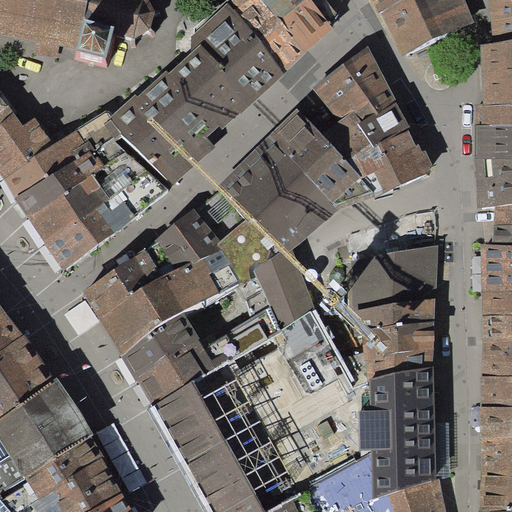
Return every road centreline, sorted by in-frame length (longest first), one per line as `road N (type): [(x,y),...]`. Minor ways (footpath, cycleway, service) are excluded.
road 1 (residential): [(37,306),(160,223),(358,29)]
road 2 (residential): [(460,511),(460,189)]
road 3 (residential): [(460,189),(351,220),(322,245),(322,297),(338,329)]
road 4 (residential): [(460,189),(447,133),(358,29)]
